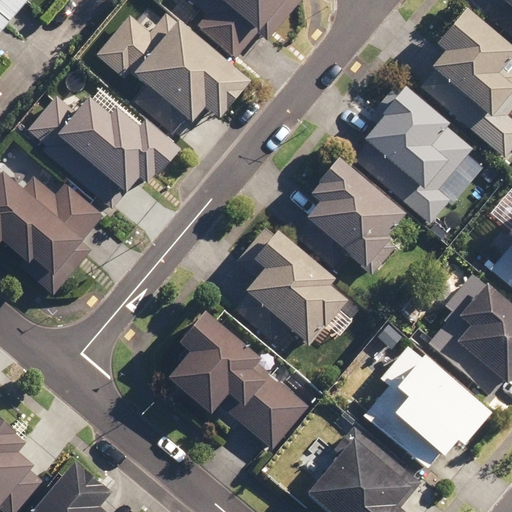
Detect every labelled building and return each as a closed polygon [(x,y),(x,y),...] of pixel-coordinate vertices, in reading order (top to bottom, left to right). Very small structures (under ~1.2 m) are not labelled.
[(0,0),(0,29),(19,7),(11,0),(0,0)] [(173,0),(173,17),(196,15),(201,20),(190,30),(227,64),(281,6),(290,14),(300,3),(296,0),(173,0)] [(511,0),(497,0),(492,7),(496,10),(485,25),(511,45),(511,0)] [(239,91),(158,21),(145,35),(129,21),(133,17),(126,10),(116,21),(121,25),(89,62),(116,84),(119,81),(138,96),(129,106),(167,137),(175,127),(179,131),(193,115),(208,127),(239,91)] [(424,79),(413,93),(498,165),(511,148),(511,127),(493,111),(506,97),(511,102),(511,59),(508,56),(504,60),(453,16),(422,51),(431,59),(418,74),(424,79)] [(355,154),(348,162),(424,228),(444,205),(423,187),(439,168),(449,176),(468,155),(395,91),(367,123),(371,126),(351,150),(355,154)] [(52,99),(19,134),(106,214),(130,187),(136,193),(146,183),(170,158),(138,128),(128,139),(103,116),(97,122),(79,106),(70,116),(52,99)] [(395,222),(327,167),(297,204),(305,211),(290,230),(297,235),(289,245),(325,275),(337,261),(356,276),(379,248),(376,246),(395,222)] [(18,187),(0,170),(0,241),(25,263),(23,266),(50,291),(91,246),(81,237),(101,215),(65,182),(56,192),(32,172),(18,187)] [(511,198),(505,193),(489,214),(508,229),(496,244),(504,250),(484,275),(511,297),(511,198)] [(326,288),(258,233),(214,287),(236,305),(229,314),(267,345),(276,333),(300,352),(319,330),(334,342),(347,326),(334,315),(339,310),(321,295),(326,288)] [(511,323),(448,267),(438,278),(454,293),(438,311),(445,317),(420,345),(487,404),(509,379),(511,381),(511,323)] [(304,412),(193,319),(165,353),(175,361),(156,384),(201,422),(219,400),(234,413),(228,420),(269,454),(304,412)] [(383,324),(370,340),(388,355),(401,340),(383,324)] [(416,366),(399,353),(372,384),(381,392),(357,420),(420,477),(442,448),(451,455),(477,422),(412,372),(416,366)] [(415,487),(348,430),(331,450),(318,438),(297,463),(317,480),(297,504),(306,511),(386,511),(402,493),(407,497),(415,487)] [(16,449),(0,435),(0,503),(25,474),(7,460),(16,449)] [(94,511),(102,503),(66,474),(31,511),(94,511)]
